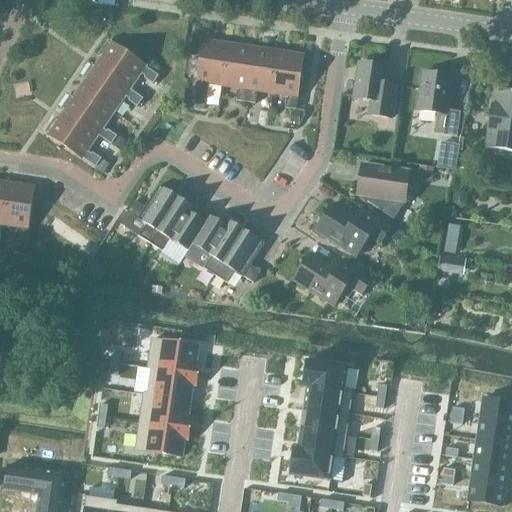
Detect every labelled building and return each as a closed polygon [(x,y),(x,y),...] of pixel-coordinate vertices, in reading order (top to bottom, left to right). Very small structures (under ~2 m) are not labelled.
[(379,31),(377,18),(363,20),(364,32),(379,31)] [(204,41),(196,95),(205,97),(207,88),(205,88),(206,84),(223,87),(229,48),(219,47),(219,44),(204,41)] [(96,67),(130,90),(141,74),(145,77),(144,79),(153,85),(159,77),(146,68),(108,42),(98,56),(99,57),(100,56),(102,57),(96,67)] [(229,48),(223,87),(240,89),(239,93),(238,93),(236,101),(246,103),(254,49),(239,46),(238,49),(229,48)] [(254,49),(246,103),(256,104),(257,96),(256,95),(256,92),(273,94),(279,55),(268,54),(269,51),(254,49)] [(279,55),(273,94),(290,97),(289,100),(288,100),(286,109),(296,110),(304,56),(288,54),(288,56),(279,55)] [(373,101),(371,115),(393,118),(398,85),(386,83),(388,67),(362,63),(357,98),(373,101)] [(80,89),(114,113),(125,97),(130,100),(129,101),(138,108),(143,99),(130,90),(96,67),(95,68),(93,66),(93,65),(92,65),(83,79),(84,79),(86,80),(80,89)] [(425,72),(417,129),(437,132),(437,133),(460,136),(463,111),(450,109),(455,76),(425,72)] [(64,113),(98,136),(112,145),(117,137),(109,131),(107,132),(103,129),(114,113),(80,89),(74,99),(71,97),(72,96),(71,96),(61,110),(62,110),(63,110),(65,111),(64,113)] [(511,91),(495,89),(486,148),(511,152),(511,91)] [(96,168),(102,160),(93,154),(92,155),(87,152),(98,136),(64,113),(58,121),(56,120),(56,119),(55,118),(46,133),(49,135),(48,136),(82,159),(83,159),(96,168)] [(460,146),(442,143),(438,168),(455,171),(460,146)] [(362,165),(358,196),(368,197),(368,202),(395,220),(413,192),(408,189),(411,172),(362,165)] [(0,225),(3,226),(9,187),(0,185),(0,225)] [(9,187),(3,226),(20,228),(20,232),(18,232),(17,240),(27,242),(32,203),(35,187),(19,185),(18,188),(9,187)] [(136,202),(129,213),(139,219),(139,220),(147,225),(140,237),(151,245),(181,199),(160,186),(146,209),(136,202)] [(181,199),(151,245),(163,252),(170,240),(179,246),(179,245),(190,251),(194,245),(207,223),(197,217),(201,212),(181,199)] [(318,231),(359,257),(372,236),(383,244),(394,227),(364,209),(358,218),(336,204),(318,231)] [(207,223),(194,245),(204,251),(203,252),(212,258),(204,269),(215,276),(215,277),(245,231),(225,218),(222,223),(211,216),(207,223)] [(245,231),(215,277),(227,284),(235,273),(243,278),(244,278),(254,284),(261,273),(251,266),(265,245),(245,231)] [(455,254),(457,244),(446,242),(444,253),(455,254)] [(374,280),(374,279),(346,260),(339,270),(314,253),(307,263),(302,265),(302,271),(296,281),(336,307),(349,287),(363,296),(374,280)] [(441,258),(438,273),(446,274),(448,265),(465,268),(466,262),(441,258)] [(424,327),(429,315),(414,310),(409,324),(424,327)] [(152,341),(148,370),(152,370),(152,369),(199,376),(200,365),(197,364),(199,348),(152,341)] [(114,352),(112,363),(120,365),(122,353),(114,352)] [(308,361),(304,388),(307,388),(307,387),(344,392),(344,391),(348,367),(308,361)] [(112,363),(111,375),(119,376),(120,365),(112,363)] [(148,395),(148,396),(191,403),(193,387),(197,388),(199,376),(152,369),(152,370),(148,395)] [(379,386),(378,397),(385,398),(387,387),(379,386)] [(307,388),(304,408),(349,415),(352,393),(344,391),(344,392),(307,387),(307,388)] [(144,395),(140,423),(190,430),(191,419),(189,418),(191,403),(148,396),(148,395),(144,395)] [(378,397),(376,409),(384,410),(385,398),(378,397)] [(511,403),(483,399),(480,421),(511,425),(511,403)] [(100,405),(99,417),(107,418),(108,406),(100,405)] [(454,405),(452,417),(460,418),(462,406),(454,405)] [(304,408),(301,430),(346,436),(347,426),(349,415),(304,408)] [(99,417),(97,428),(105,429),(107,418),(99,417)] [(452,417),(450,428),(458,429),(460,418),(452,417)] [(511,425),(480,421),(477,441),(511,446),(511,425)] [(140,423),(136,451),(183,458),(185,441),(188,442),(190,430),(140,423)] [(373,428),(371,440),(379,441),(381,430),(373,428)] [(298,450),(298,451),(335,456),(334,458),(342,459),(346,436),(301,430),(298,450)] [(371,440),(369,452),(377,453),(379,441),(371,440)] [(511,446),(477,441),(474,461),(510,466),(511,449),(511,446)] [(295,449),(291,476),(331,481),(334,458),(335,456),(298,451),(298,450),(295,449)] [(447,449),(446,457),(458,459),(459,451),(447,449)] [(474,461),(471,481),(506,487),(510,466),(474,461)] [(8,466),(4,489),(40,495),(37,511),(61,511),(67,475),(8,466)] [(445,466),(443,477),(451,478),(453,467),(445,466)] [(109,469),(108,477),(119,478),(120,470),(109,469)] [(120,470),(119,478),(131,480),(132,472),(120,470)] [(163,477),(161,485),(173,486),(174,479),(163,477)] [(443,477),(441,489),(449,490),(451,478),(443,477)] [(174,478),(173,486),(185,488),(186,480),(174,478)] [(471,481),(468,503),(503,508),(506,487),(471,481)] [(365,485),(363,497),(371,498),(372,486),(365,485)] [(279,494),(277,502),(289,504),(290,496),(279,494)] [(290,496),(289,504),(301,505),(302,497),(290,496)] [(87,498),(85,511),(114,511),(115,506),(116,506),(117,503),(87,498)] [(321,500),(320,508),(332,510),(333,502),(321,500)] [(333,502),(332,510),(344,511),(345,504),(333,502)]
